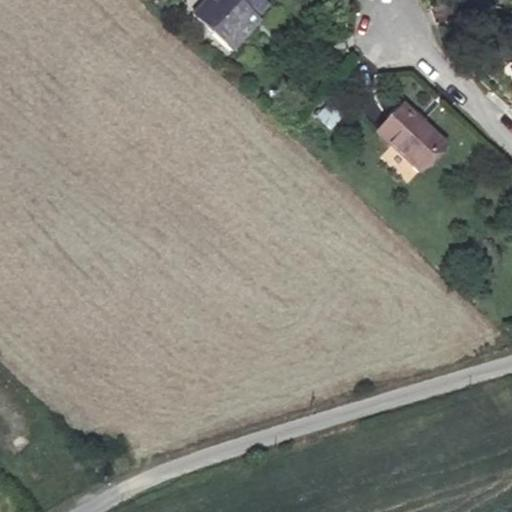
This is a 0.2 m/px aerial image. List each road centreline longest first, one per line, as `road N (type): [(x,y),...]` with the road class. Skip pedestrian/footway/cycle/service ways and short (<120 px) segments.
road 1 (residential): [(84,511),(124,485),(511,360)]
road 2 (residential): [(511,139),(384,17)]
